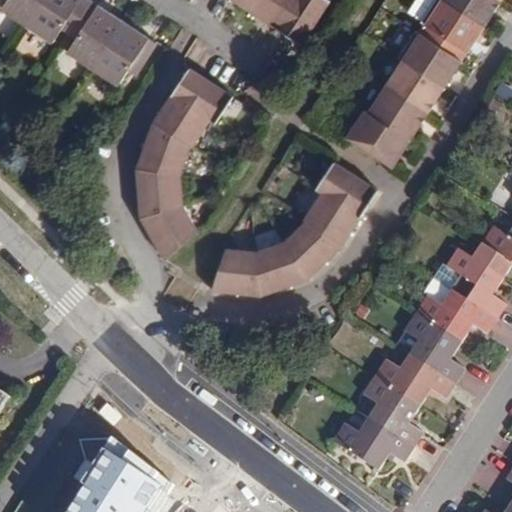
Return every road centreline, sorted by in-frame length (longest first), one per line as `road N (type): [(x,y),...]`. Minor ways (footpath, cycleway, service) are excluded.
road 1 (residential): [(160,308),(247,312),(289,305),(325,285),(399,196),(504,44),(511,45)]
road 2 (residential): [(195,18),(144,108),(122,170),(122,196),(160,308)]
road 3 (residential): [(321,511),(127,353)]
road 4 (residential): [(127,353),(0,236)]
road 5 (residential): [(511,391),(432,511)]
